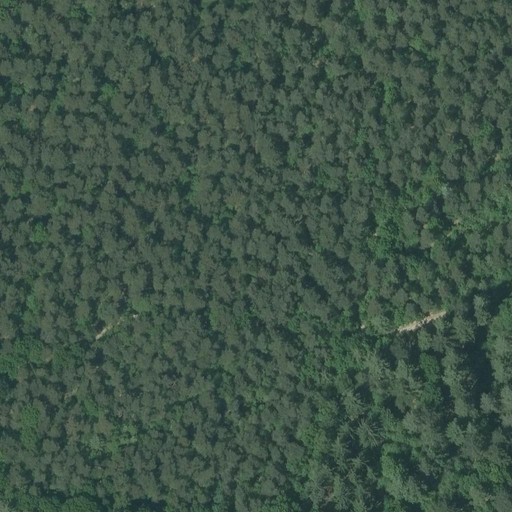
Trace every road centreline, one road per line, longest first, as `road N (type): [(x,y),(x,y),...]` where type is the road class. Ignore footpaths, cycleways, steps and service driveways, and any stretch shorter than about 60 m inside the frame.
road 1 (track): [(293,511),(357,336),(385,94),(410,0)]
road 2 (track): [(511,282),(357,336),(317,338),(243,310),(153,303),(53,357),(19,361)]
road 3 (track): [(2,495),(30,236),(25,188),(0,144)]
road 4 (track): [(372,231),(511,105)]
road 5 (track): [(159,511),(0,495)]
